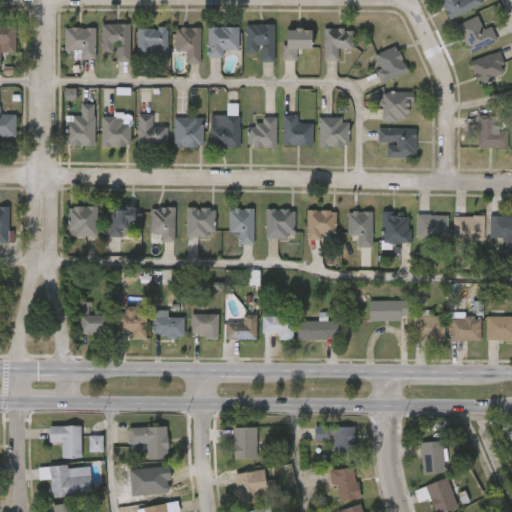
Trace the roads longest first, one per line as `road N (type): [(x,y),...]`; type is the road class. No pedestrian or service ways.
road 1 (residential): [(511,184),(0,175)]
road 2 (secondary): [(511,369),(0,363)]
road 3 (secondary): [(0,404),(511,410)]
road 4 (residential): [(45,0),(44,254)]
road 5 (residential): [(401,0),(419,11),(446,81),(454,122),(448,183)]
road 6 (residential): [(69,406),(44,254)]
road 7 (residential): [(388,368),(390,471),(403,511)]
road 8 (residential): [(203,367),(210,511)]
